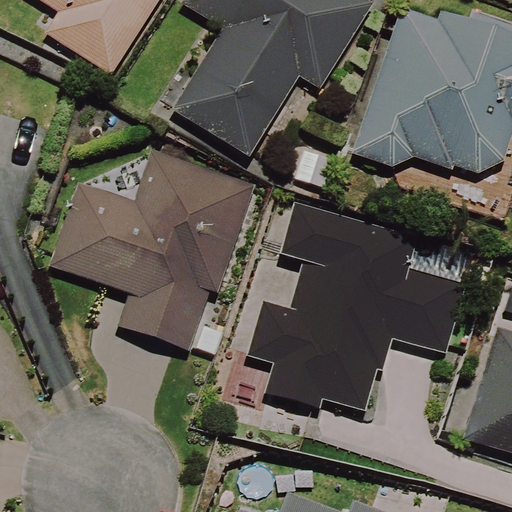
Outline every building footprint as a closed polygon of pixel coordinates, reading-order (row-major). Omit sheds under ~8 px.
[(155,0),(29,0),(56,16),(39,43),(103,84),(155,0)] [(186,0),(182,8),(221,32),(169,117),(243,163),(293,81),(313,93),(363,12),(343,0),(186,0)] [(396,158),(467,182),(495,170),(507,133),(511,134),(511,39),(475,27),(472,34),(395,8),(344,160),(390,176),(396,158)] [(248,193),(151,153),(128,211),(77,190),(45,269),(126,301),(114,331),(182,358),(248,193)] [(414,247),(293,209),(276,263),(304,272),(289,320),(260,311),(245,360),(273,369),(263,400),(358,430),(386,341),(437,357),(457,293),(405,276),(414,247)] [(511,342),(492,336),(459,444),(511,459),(511,342)] [(336,511),(285,490),(275,511),(336,511)]
